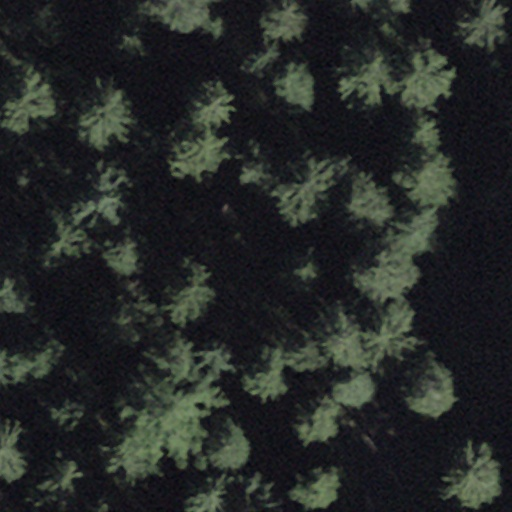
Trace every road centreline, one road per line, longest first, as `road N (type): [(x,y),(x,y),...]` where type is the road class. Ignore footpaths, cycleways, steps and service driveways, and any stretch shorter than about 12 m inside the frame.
road 1 (track): [(511,426),(427,0)]
road 2 (track): [(474,266),(366,511)]
